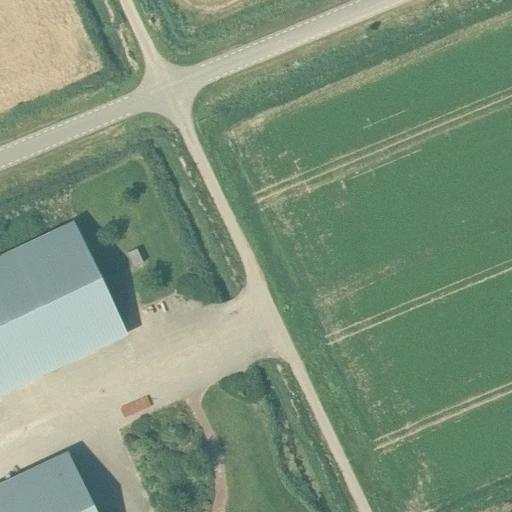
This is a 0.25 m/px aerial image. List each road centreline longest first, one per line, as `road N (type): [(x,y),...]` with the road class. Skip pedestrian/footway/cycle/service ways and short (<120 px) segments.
road 1 (unclassified): [(363,511),(167,94)]
road 2 (unclassified): [(394,0),(167,94)]
road 3 (unclassified): [(167,94),(0,160)]
